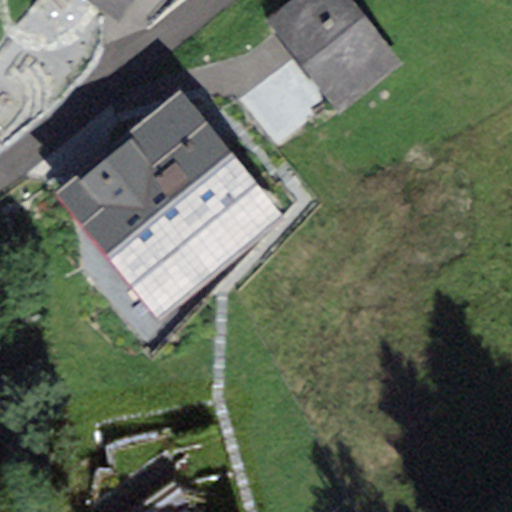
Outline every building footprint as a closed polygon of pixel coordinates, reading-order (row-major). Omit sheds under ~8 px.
[(336,0),(316,0),(282,28),(338,99),(385,61),(336,0)] [(255,220),(175,122),(83,198),(163,295),(255,220)] [(336,281),(293,306),(341,393),(421,349),(368,253),(332,273),(336,281)] [(511,256),(489,268),(511,313),(511,256)] [(424,410),(362,432),(376,472),(438,449),(424,410)]
